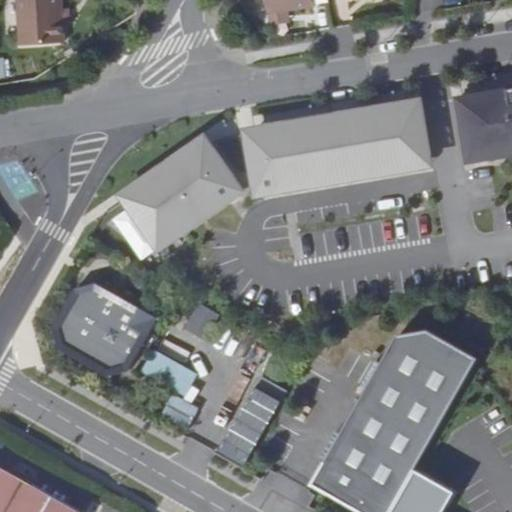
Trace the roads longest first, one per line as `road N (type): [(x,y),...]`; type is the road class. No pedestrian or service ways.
road 1 (residential): [(511,43),(111,106)]
road 2 (unclassified): [(0,386),(223,511)]
road 3 (residential): [(111,106),(0,324)]
road 4 (residential): [(179,0),(111,106)]
